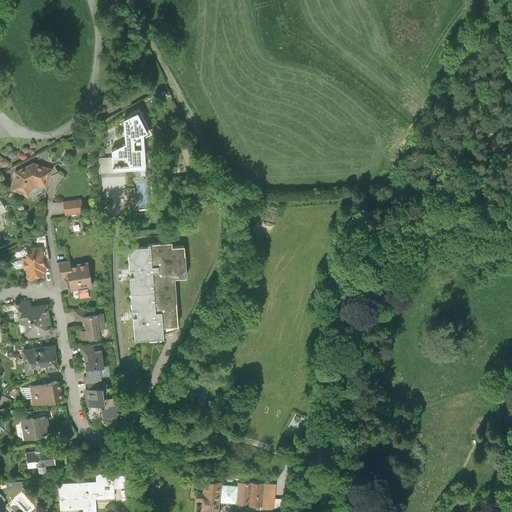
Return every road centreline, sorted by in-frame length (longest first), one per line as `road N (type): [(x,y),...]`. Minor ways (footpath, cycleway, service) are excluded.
road 1 (residential): [(0,296),(53,288),(75,408),(104,442),(135,459)]
road 2 (residential): [(135,459),(115,293)]
